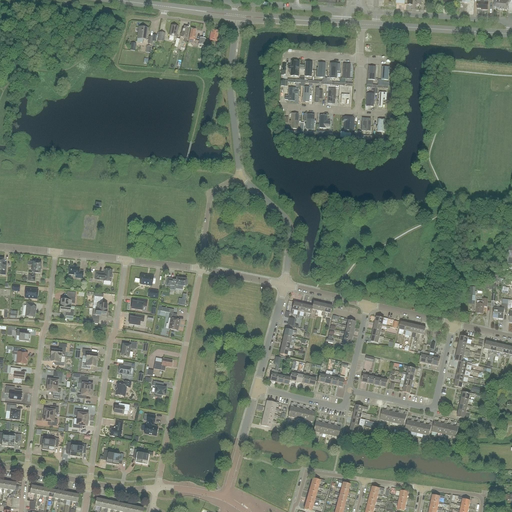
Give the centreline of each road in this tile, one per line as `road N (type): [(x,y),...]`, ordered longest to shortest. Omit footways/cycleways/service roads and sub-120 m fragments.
road 1 (residential): [(90,483),(125,259)]
road 2 (residential): [(156,487),(200,267)]
road 3 (residential): [(28,471),(55,252)]
road 4 (residential): [(349,386),(432,405),(453,323)]
road 5 (unclassified): [(241,173),(230,82),(234,15)]
road 6 (unclassified): [(511,21),(375,12)]
road 7 (unclassified): [(511,33),(375,25)]
road 8 (unclassified): [(283,285),(288,221),(241,173)]
